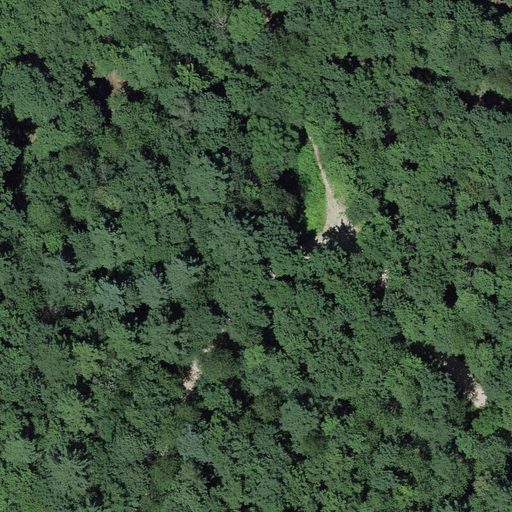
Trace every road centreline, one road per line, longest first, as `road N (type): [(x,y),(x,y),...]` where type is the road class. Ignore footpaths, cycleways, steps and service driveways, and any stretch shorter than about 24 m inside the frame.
road 1 (track): [(132,511),(187,380),(239,305),(293,253),(331,248),(401,289),(511,431)]
road 2 (track): [(331,248),(327,183),(295,119)]
